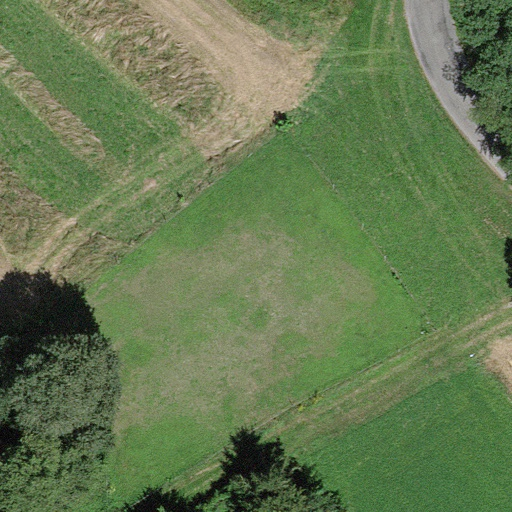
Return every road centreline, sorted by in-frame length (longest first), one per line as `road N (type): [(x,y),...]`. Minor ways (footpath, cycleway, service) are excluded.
road 1 (track): [(144,501),(511,304)]
road 2 (unclassified): [(418,0),(433,59),(511,158)]
